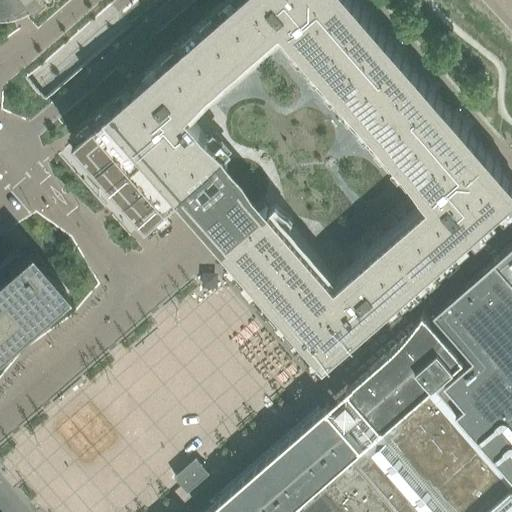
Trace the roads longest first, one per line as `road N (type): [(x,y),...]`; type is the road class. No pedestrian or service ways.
road 1 (residential): [(145,301),(209,250),(328,382)]
road 2 (residential): [(16,142),(183,0)]
road 3 (residential): [(145,301),(0,420)]
